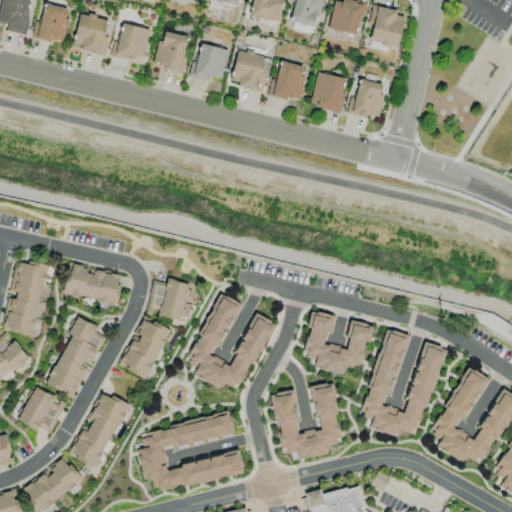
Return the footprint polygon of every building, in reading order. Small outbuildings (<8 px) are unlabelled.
[(4,31),(23,34),(28,0),(0,0),(0,23),(6,24),(4,31)] [(250,0),(247,16),(277,22),(281,0),(250,0)] [(321,0),(288,0),(288,3),(292,4),(289,22),(311,27),(313,17),(317,18),(321,0)] [(332,0),(326,29),(355,35),(362,5),(341,0),(332,0)] [(65,9),(42,3),(38,22),(34,20),(30,37),(61,44),(66,20),(63,19),(65,9)] [(365,27),(371,28),(368,42),(396,47),(403,13),(369,6),(365,27)] [(105,20),(78,13),(70,47),(102,55),(107,36),(102,36),(105,20)] [(147,29),(117,24),(111,56),(141,61),(147,29)] [(151,65),(180,71),(187,37),(162,32),(160,41),(156,40),(151,65)] [(226,51),(197,43),(188,77),(206,81),(208,75),(219,78),(226,51)] [(262,91),(268,57),(235,51),(228,85),(262,91)] [(265,94),(297,102),(302,77),(299,76),(301,67),(278,61),(274,79),(269,78),(265,94)] [(342,78),(314,73),(308,105),(338,112),(341,98),(338,98),(342,78)] [(382,84),(354,79),(347,113),(376,119),(382,84)] [(14,260),(7,295),(0,326),(0,329),(30,336),(44,266),(14,260)] [(114,303),(119,274),(68,265),(63,294),(114,303)] [(145,312),(156,314),(155,317),(176,321),(177,315),(187,317),(190,306),(184,305),(188,285),(165,280),(165,283),(151,281),(145,312)] [(271,322),(252,313),(228,364),(211,356),(236,302),(217,293),(185,362),(195,367),(190,376),(219,389),(222,382),(239,390),(271,322)] [(347,322),(344,347),(322,345),(324,332),(329,333),(332,315),(307,312),(302,358),(313,359),(312,370),(343,373),(344,365),(360,367),(363,342),(368,342),(370,324),(347,322)] [(70,398),(87,366),(88,366),(103,337),(93,332),(95,327),(75,317),(66,334),(68,335),(43,384),(70,398)] [(143,379),(168,332),(141,317),(132,333),(134,334),(117,365),(143,379)] [(511,327),(503,322),(495,334),(511,344),(511,327)] [(441,348),(420,342),(402,412),(383,407),(403,334),(382,329),(359,417),(370,420),(367,429),(397,437),(399,431),(417,436),(441,348)] [(0,378),(25,357),(4,333),(0,336),(0,378)] [(511,408),(511,396),(499,389),(471,439),(454,429),(484,377),(465,367),(429,432),(439,438),(434,448),(461,463),(464,457),(480,466),(511,408)] [(268,394),(281,455),(295,452),(297,460),(327,454),(324,444),(341,441),(328,383),(308,387),(317,429),(298,433),(289,390),(268,394)] [(50,433),(63,401),(30,388),(16,422),(35,430),(36,428),(50,433)] [(90,468),(126,407),(100,391),(84,419),(90,422),(84,432),(79,429),(65,453),(90,468)] [(242,473),(237,452),(165,467),(161,449),(231,434),(227,413),(138,432),(142,449),(135,450),(141,480),(149,479),(152,492),(242,473)] [(0,466),(11,464),(4,435),(0,435),(0,466)] [(511,435),(490,473),(501,479),(497,487),(511,496),(511,435)] [(303,511),(300,501),(360,487),(365,509),(369,511),(418,511),(420,510),(423,511),(303,511)] [(0,493),(0,511),(18,511),(12,490),(0,493)]
